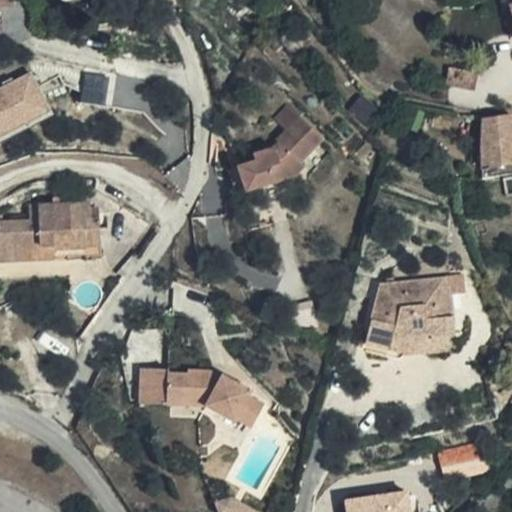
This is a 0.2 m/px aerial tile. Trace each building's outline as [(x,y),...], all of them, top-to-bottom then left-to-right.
[(31,69),(0,85),(0,138),(54,110),(31,69)] [(287,114),(298,104),(290,97),(280,107),(287,114)] [(315,120),(298,104),(287,114),(280,107),(268,120),(271,124),(265,130),(245,139),(247,146),(230,153),(240,180),(287,161),(298,150),(292,145),(315,120)] [(483,175),(511,173),(511,132),(509,116),(481,120),(483,175)] [(229,185),(240,180),(230,153),(219,159),(229,185)] [(0,244),(0,272),(23,269),(22,264),(36,263),(36,267),(83,261),(80,236),(71,237),(68,220),(8,227),(11,243),(0,244)] [(23,269),(0,272),(0,281),(37,276),(36,267),(36,263),(22,264),(23,269)] [(431,276),(364,275),(342,332),(382,345),(383,334),(414,333),(415,345),(437,345),(437,289),(431,289),(431,276)] [(382,345),(415,345),(414,333),(383,334),(382,345)] [(497,384),(496,347),(465,348),(464,365),(481,365),(481,384),(497,384)] [(132,390),(151,390),(150,383),(195,384),(189,391),(216,411),(218,407),(223,400),(238,410),(250,393),(236,382),(241,377),(212,358),(208,364),(202,360),(201,354),(181,354),(181,359),(166,358),(166,355),(132,353),(132,390)] [(150,383),(151,390),(189,391),(195,384),(150,383)] [(232,418),(238,410),(223,400),(218,407),(232,418)] [(220,511),(228,502),(196,479),(183,497),(203,511),(220,511)] [(347,511),(414,511),(412,489),(346,495),(347,511)]
